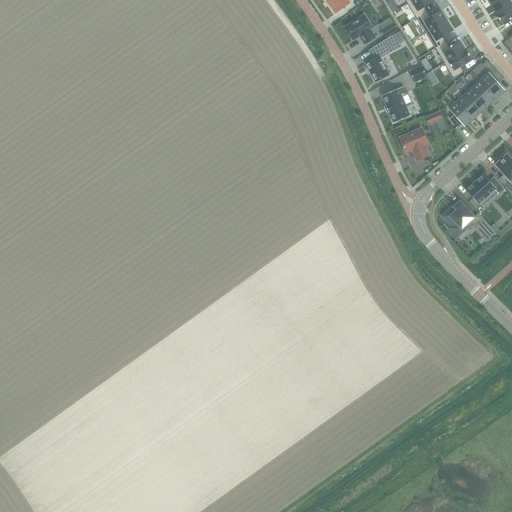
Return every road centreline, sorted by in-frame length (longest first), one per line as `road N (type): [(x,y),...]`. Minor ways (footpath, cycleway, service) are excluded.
road 1 (residential): [(419,207),(402,192),(352,80),(300,0)]
road 2 (tertiary): [(511,326),(430,242),(419,207)]
road 3 (tertiary): [(419,207),(511,116)]
